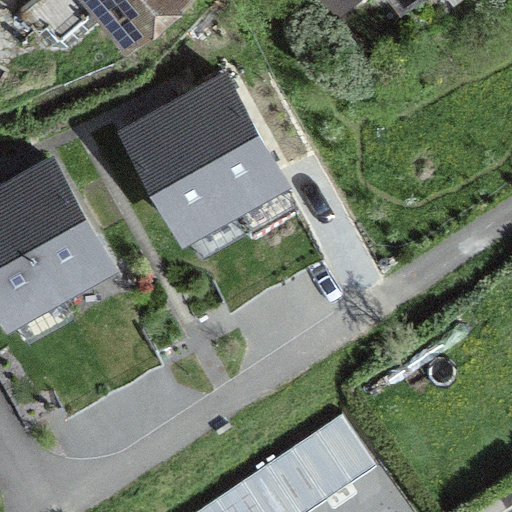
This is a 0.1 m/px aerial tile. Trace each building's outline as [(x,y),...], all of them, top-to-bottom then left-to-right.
[(86,0),(113,32),(152,0),(86,0)] [(229,77),(178,104),(229,199),(280,172),(229,77)] [(178,104),(133,129),(183,224),(229,199),(178,104)] [(55,161),(7,186),(56,283),(105,259),(55,161)] [(7,186),(0,188),(0,302),(4,310),(56,283),(7,186)]
